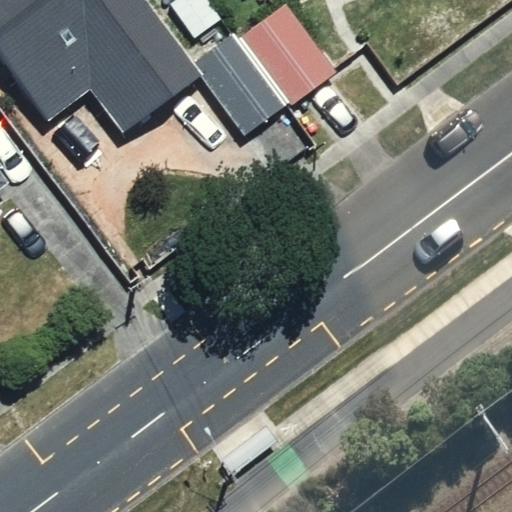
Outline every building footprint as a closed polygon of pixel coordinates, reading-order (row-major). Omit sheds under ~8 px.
[(0,0),(0,54),(50,119),(90,89),(123,132),(199,74),(200,73),(193,65),(143,0),(0,0)] [(206,0),(176,0),(171,4),(194,38),(220,20),(206,0)] [(237,40),(286,108),(336,71),(287,4),(237,40)] [(200,73),(199,74),(244,137),(286,108),(237,40),(234,36),(193,65),(200,73)] [(0,173),(0,209),(17,196),(0,173)]
